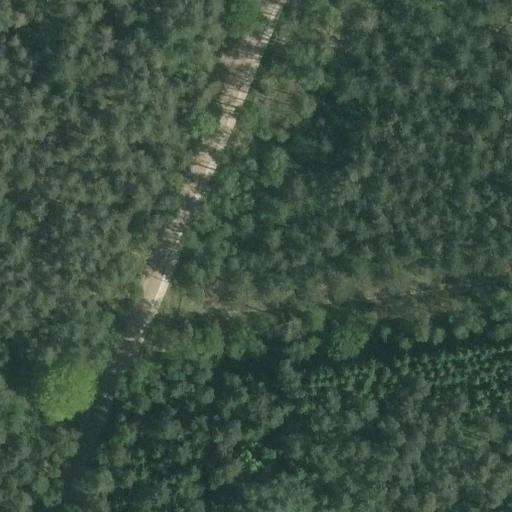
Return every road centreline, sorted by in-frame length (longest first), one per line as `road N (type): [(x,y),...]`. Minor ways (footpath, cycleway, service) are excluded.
road 1 (track): [(50,511),(267,0)]
road 2 (track): [(144,292),(190,307),(232,308),(511,272)]
